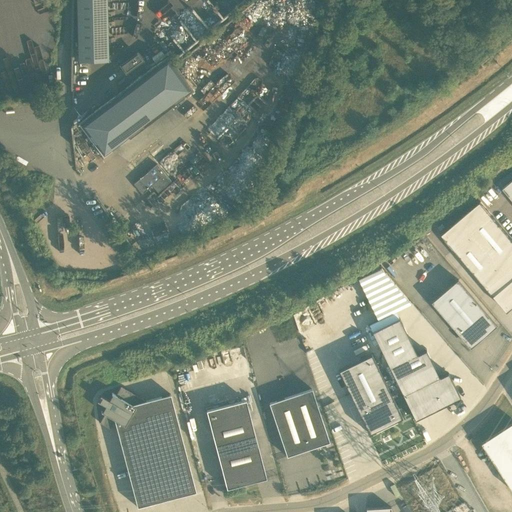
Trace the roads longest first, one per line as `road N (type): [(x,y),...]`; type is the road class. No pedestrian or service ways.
road 1 (primary): [(511,78),(428,144),(305,220),(188,276),(38,327)]
road 2 (primary): [(43,352),(197,300),(321,242),(402,195),(511,108)]
road 3 (unclassified): [(258,511),(328,503),(437,449),(511,364)]
road 4 (unknown): [(77,187),(124,167),(206,113),(262,59)]
road 5 (unclassified): [(0,144),(57,161),(62,0)]
